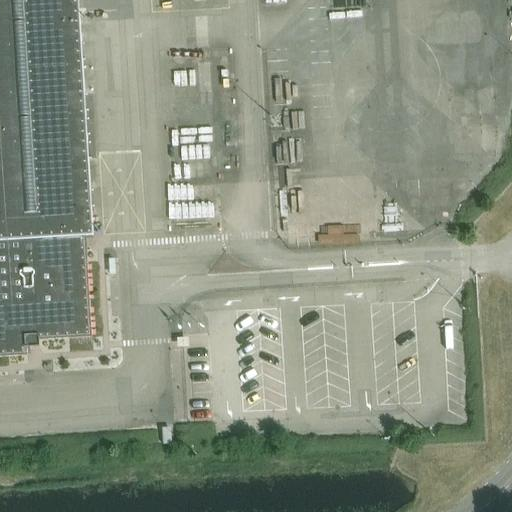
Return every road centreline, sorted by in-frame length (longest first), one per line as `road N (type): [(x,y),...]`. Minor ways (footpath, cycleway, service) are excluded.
road 1 (unknown): [(201,278),(203,374),(211,397),(237,420),(305,426),(367,412),(424,373),(448,323),(449,261)]
road 2 (unknown): [(119,33),(382,24)]
road 3 (unknown): [(144,284),(119,33)]
road 4 (unknown): [(482,0),(484,38),(471,52),(399,49),(382,24)]
